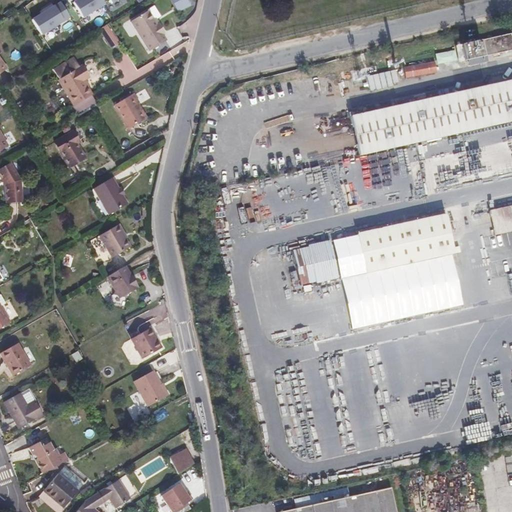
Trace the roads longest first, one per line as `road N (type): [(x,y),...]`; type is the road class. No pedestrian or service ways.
road 1 (residential): [(224,511),(160,241),(198,72)]
road 2 (unclassified): [(198,72),(505,0)]
